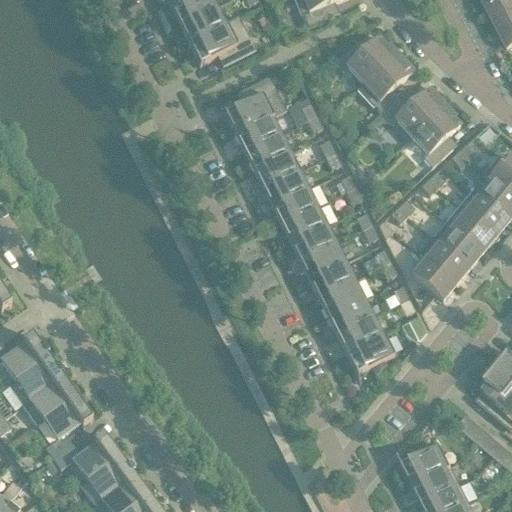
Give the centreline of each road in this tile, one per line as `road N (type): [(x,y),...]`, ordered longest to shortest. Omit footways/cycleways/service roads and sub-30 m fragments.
road 1 (residential): [(108,0),(341,465)]
road 2 (residential): [(209,511),(0,218)]
road 3 (residential): [(444,394),(493,334),(481,310),(467,311),(417,372)]
road 4 (residential): [(358,501),(444,394)]
road 5 (residential): [(388,0),(449,69),(481,74)]
road 6 (residential): [(417,372),(341,465)]
